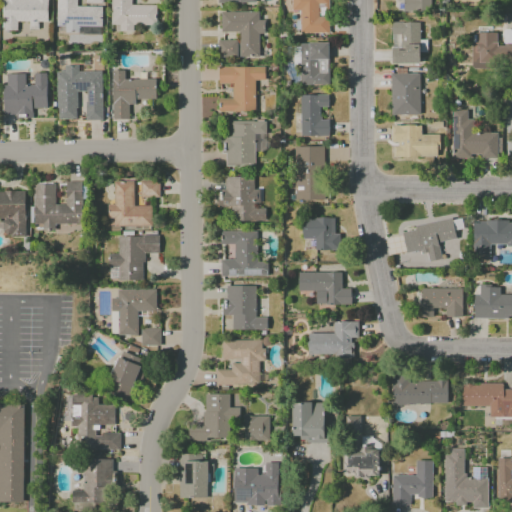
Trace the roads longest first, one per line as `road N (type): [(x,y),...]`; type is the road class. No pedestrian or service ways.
road 1 (residential): [(358,0),(363,188),(394,336),(402,348),(511,349)]
road 2 (residential): [(148,511),(148,453),(187,369),(193,321),(188,151)]
road 3 (residential): [(0,152),(188,151)]
road 4 (residential): [(188,151),(185,0)]
road 5 (residential): [(511,189),(363,188)]
